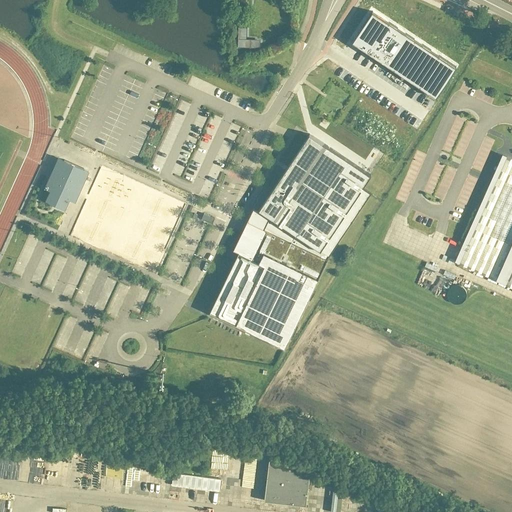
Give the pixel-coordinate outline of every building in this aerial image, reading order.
[(456,69),(372,13),(355,39),(362,44),(359,48),(435,99),(456,69)] [(239,29),(239,40),(247,40),(247,29),(239,29)] [(259,211),(252,224),(327,260),(371,195),(362,189),(371,176),(309,135),(307,138),(286,169),(285,171),(263,204),(258,211),(259,211)] [(457,260),(511,285),(511,161),(502,158),(492,182),(457,260)] [(83,169),(64,161),(45,202),(64,210),(83,169)] [(327,261),(327,260),(252,224),(251,227),(238,254),(209,313),(278,346),(284,349),(327,261)] [(466,299),(467,296),(466,292),(464,289),(461,287),(457,286),(453,286),(450,289),(448,292),(447,295),(448,299),(450,302),(453,304),(457,305),(461,304),(464,302),(466,299)] [(90,459),(89,466),(113,470),(114,463),(90,459)] [(310,465),(269,460),(264,501),(306,506),(310,465)] [(170,496),(171,478),(116,475),(115,494),(170,496)] [(219,492),(220,480),(173,475),(171,486),(219,492)]
